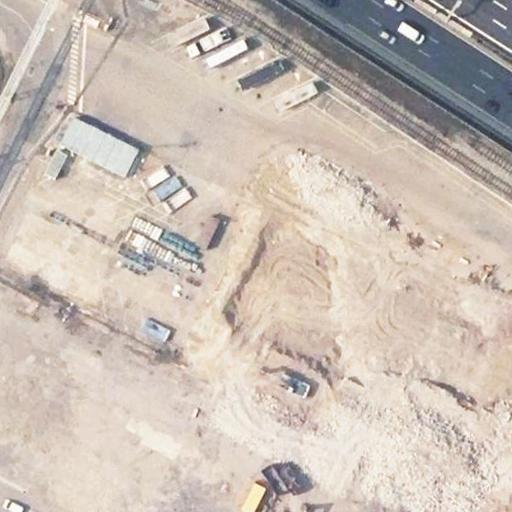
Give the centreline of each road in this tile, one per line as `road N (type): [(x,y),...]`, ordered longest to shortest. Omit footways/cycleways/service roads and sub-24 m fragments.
road 1 (unknown): [(73,28),(307,142),(511,268)]
road 2 (trunk): [(357,0),(511,99)]
